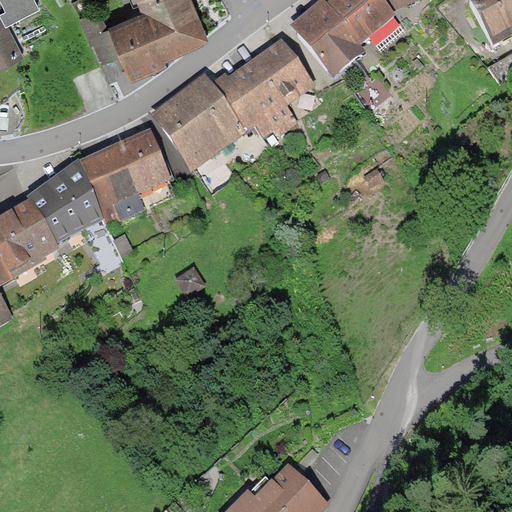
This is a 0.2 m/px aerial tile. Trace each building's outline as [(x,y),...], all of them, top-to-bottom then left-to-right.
[(0,0),(5,8),(0,10),(0,66),(25,54),(7,21),(40,4),(37,0),(0,0)] [(133,0),(137,8),(110,20),(103,5),(79,16),(91,45),(94,44),(101,62),(121,53),(131,78),(168,62),(165,55),(210,36),(194,0),(133,0)] [(322,2),(292,26),(333,77),(364,53),(359,46),(396,17),(392,12),(382,0),(337,0),(327,8),(322,2)] [(382,0),(392,12),(419,0),(382,0)] [(511,0),(469,0),(494,45),(511,35),(511,0)] [(228,75),(212,85),(247,135),(255,129),(262,140),(275,131),(280,137),(299,124),(286,105),(313,87),(283,44),(231,80),(228,75)] [(191,174),(247,135),(212,85),(205,75),(149,115),(191,174)] [(151,131),(80,162),(105,220),(108,227),(174,198),(168,185),(174,182),(151,131)] [(28,197),(30,202),(57,245),(80,233),(106,274),(124,264),(108,227),(105,220),(80,162),(28,197)] [(57,245),(30,202),(0,219),(0,287),(48,261),(47,258),(60,251),(57,245)] [(190,272),(175,281),(185,298),(200,289),(190,272)] [(0,327),(14,320),(0,294),(0,327)] [(229,511),(325,511),(330,507),(287,466),(256,498),(249,492),(229,511)]
